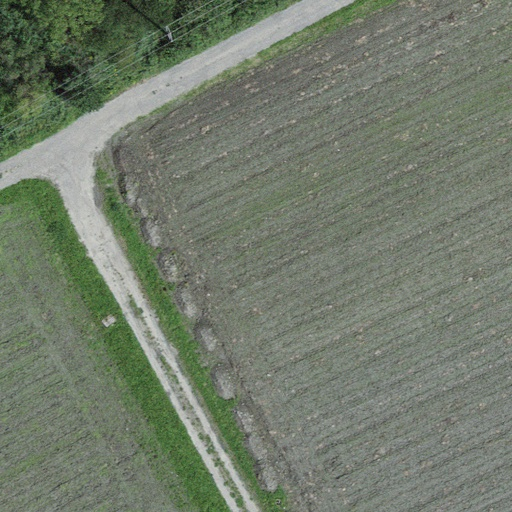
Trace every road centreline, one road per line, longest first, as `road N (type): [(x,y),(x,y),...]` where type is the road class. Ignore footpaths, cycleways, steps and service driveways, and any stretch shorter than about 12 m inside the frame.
road 1 (track): [(252,511),(87,194),(131,114)]
road 2 (track): [(0,185),(346,0)]
